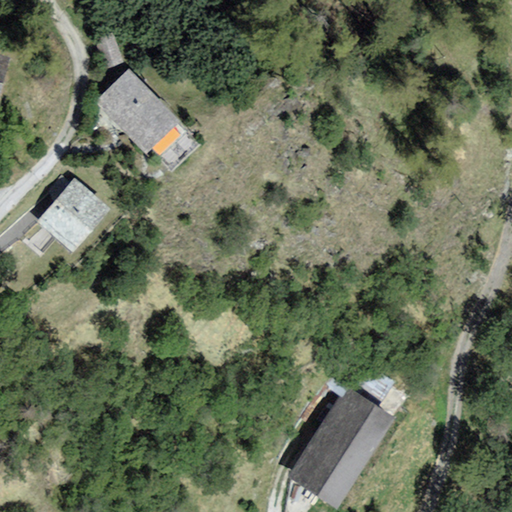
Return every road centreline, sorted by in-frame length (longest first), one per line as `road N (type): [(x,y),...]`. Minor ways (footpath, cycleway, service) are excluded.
road 1 (track): [(443,511),(469,432),(472,362),(511,229)]
road 2 (track): [(0,206),(60,150),(79,93),(79,49),(52,0)]
